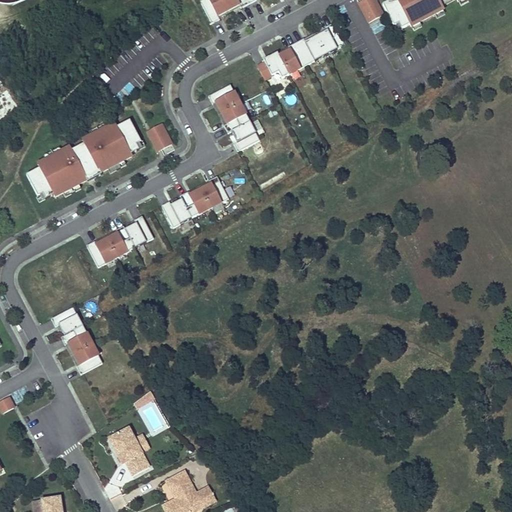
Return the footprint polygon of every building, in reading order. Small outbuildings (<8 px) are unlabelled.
[(228,11),(222,0),(205,0),(200,3),(212,25),(220,20),(218,17),(228,11)] [(249,5),(245,0),(222,0),(228,11),(239,6),(241,9),(249,5)] [(379,18),(369,0),(365,0),(359,4),(369,23),(379,18)] [(383,16),(374,0),(369,0),(379,18),(383,16)] [(456,0),(458,2),(462,0),(392,0),(383,5),(394,27),(399,24),(402,29),(410,25),(411,27),(444,10),(440,2),(444,0),(456,0)] [(370,23),(373,33),(383,29),(380,19),(370,23)] [(345,46),(333,24),(325,28),(327,32),(316,38),(326,56),(345,46)] [(326,56),(316,38),(305,43),(304,40),(296,44),(308,66),(326,56)] [(308,66),(296,44),(288,48),(290,51),(279,57),(289,76),(308,66)] [(289,76),(279,57),(277,54),(263,61),(265,64),(258,67),(259,71),(265,81),(278,73),(282,80),(289,76)] [(240,105),(230,86),(208,98),(212,105),(216,103),(221,114),(240,105)] [(250,123),(240,105),(221,114),(227,125),(224,127),(228,135),(231,133),(250,123)] [(100,174),(131,157),(130,155),(138,151),(135,145),(140,143),(129,122),(116,129),(114,125),(82,142),(83,145),(71,152),(69,149),(37,166),(39,169),(26,176),(37,198),(42,195),(45,201),(53,196),(54,198),(86,182),(87,183),(101,176),(100,174)] [(259,141),(250,123),(231,133),(237,144),(234,145),(238,153),(259,141)] [(173,145),(162,125),(152,130),(163,150),(173,145)] [(163,150),(152,130),(149,131),(146,133),(156,153),(160,151),(163,150)] [(224,159),(228,170),(243,163),(238,153),(224,159)] [(228,200),(217,178),(209,182),(211,185),(200,191),(210,209),(228,200)] [(210,209),(200,191),(189,196),(187,193),(180,197),(181,201),(191,219),(210,209)] [(191,219),(181,201),(171,206),(169,203),(161,207),(173,229),(191,219)] [(153,239),(141,217),(134,221),(135,225),(125,230),(135,249),(153,239)] [(135,249),(125,230),(123,227),(115,231),(117,235),(107,240),(116,259),(135,249)] [(116,259),(107,240),(96,246),(94,243),(86,247),(98,269),(116,259)] [(82,327),(72,309),(51,320),(54,328),(58,326),(63,337),(82,327)] [(92,346),(82,327),(63,337),(60,339),(64,346),(68,344),(73,355),(92,346)] [(102,364),(92,346),(73,355),(79,366),(75,368),(80,375),(82,374),(102,364)] [(13,408),(8,398),(0,402),(0,409),(2,414),(13,408)] [(134,480),(151,471),(143,456),(137,444),(136,443),(131,433),(110,443),(117,455),(119,454),(121,458),(119,459),(124,468),(127,467),(134,480)] [(137,444),(143,456),(151,452),(144,439),(136,443),(137,444)] [(196,497),(185,475),(166,485),(176,503),(178,502),(180,506),(167,511),(192,511),(201,508),(203,511),(216,505),(209,491),(196,497)] [(64,511),(63,499),(43,502),(44,511),(64,511)] [(44,511),(43,502),(35,504),(36,511),(44,511)] [(167,511),(180,506),(178,502),(176,503),(163,510),(164,511),(167,511)]
